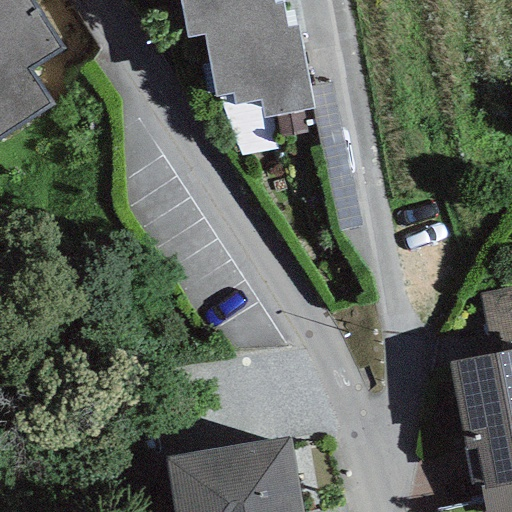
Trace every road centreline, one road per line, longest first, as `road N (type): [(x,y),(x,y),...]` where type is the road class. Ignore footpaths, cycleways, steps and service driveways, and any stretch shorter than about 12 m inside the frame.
road 1 (residential): [(93,0),(338,390),(391,459)]
road 2 (residential): [(391,459),(402,395),(335,0)]
